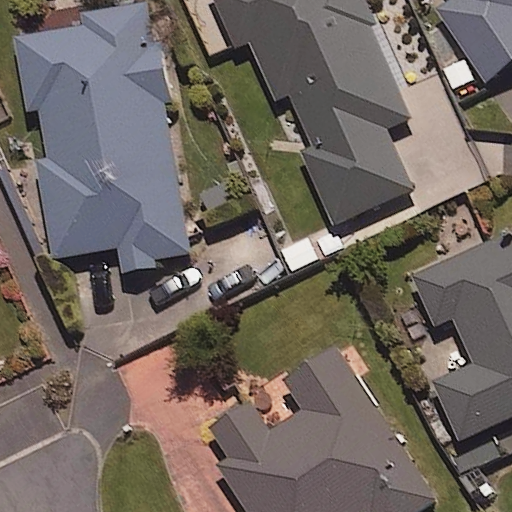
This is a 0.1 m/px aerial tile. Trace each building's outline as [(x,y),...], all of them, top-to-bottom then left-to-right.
[(413,124),(363,0),(218,0),(239,52),(256,45),(279,104),(296,98),(318,153),(310,156),(338,227),(415,197),(390,134),(413,124)] [(511,0),(457,0),(440,12),(490,86),(511,71),(511,0)] [(193,258),(153,7),(90,17),(92,27),(19,39),(31,115),(44,112),(52,162),(42,164),(59,263),(124,252),(126,269),(193,258)] [(511,238),(417,280),(439,329),(459,320),(480,368),(435,387),(461,446),(511,423),(511,238)] [(428,511),(438,506),(339,352),(288,385),(308,417),(275,437),(253,402),(200,435),(249,511),(428,511)]
